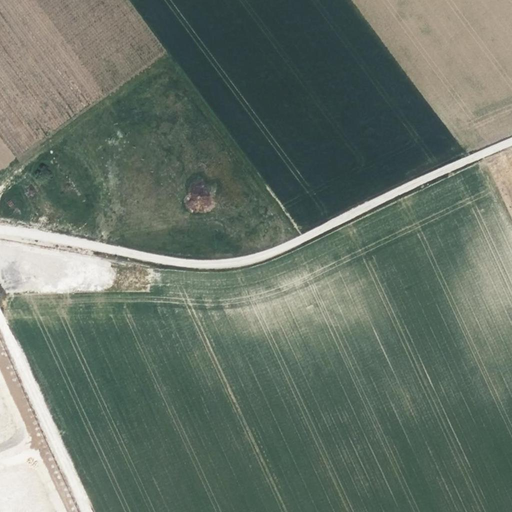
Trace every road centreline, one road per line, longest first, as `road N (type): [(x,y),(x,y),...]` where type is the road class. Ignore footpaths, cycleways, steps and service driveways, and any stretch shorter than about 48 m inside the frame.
road 1 (track): [(0,229),(235,265),(511,142)]
road 2 (track): [(87,511),(0,319)]
